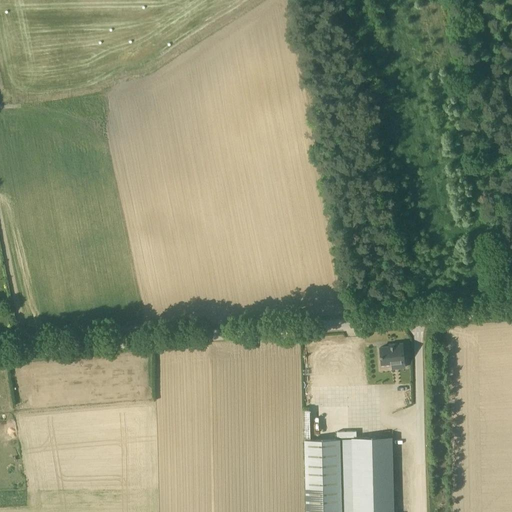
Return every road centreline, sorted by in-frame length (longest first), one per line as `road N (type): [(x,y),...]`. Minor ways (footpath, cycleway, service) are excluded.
road 1 (unclassified): [(511,318),(362,321),(0,356)]
road 2 (track): [(420,511),(413,320)]
